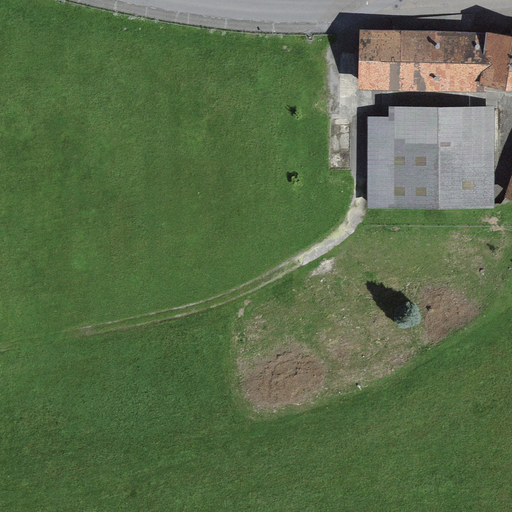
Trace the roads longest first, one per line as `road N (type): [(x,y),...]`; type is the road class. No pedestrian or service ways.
road 1 (track): [(0,351),(214,305),(316,257),(353,225),(359,189),(347,8)]
road 2 (tertiary): [(188,0),(298,10),(458,0)]
